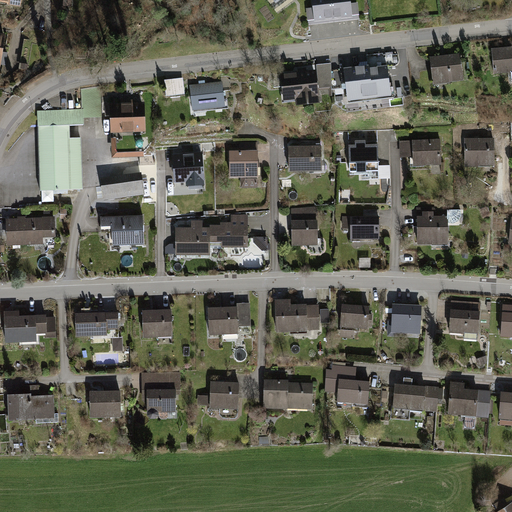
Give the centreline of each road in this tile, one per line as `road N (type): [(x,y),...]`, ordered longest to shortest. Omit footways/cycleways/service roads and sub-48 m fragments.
road 1 (residential): [(0,132),(36,93),(82,74),(511,25)]
road 2 (residential): [(511,290),(311,281),(0,294)]
